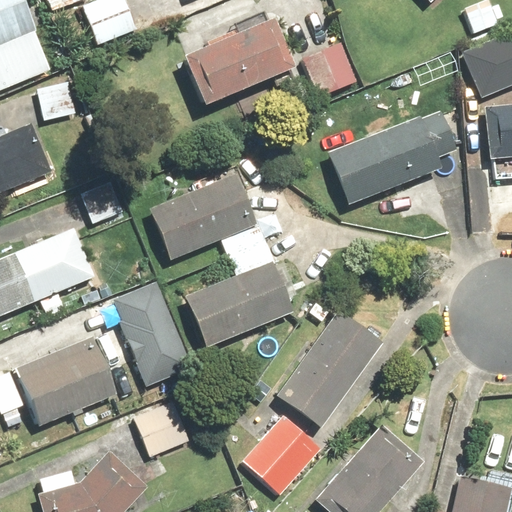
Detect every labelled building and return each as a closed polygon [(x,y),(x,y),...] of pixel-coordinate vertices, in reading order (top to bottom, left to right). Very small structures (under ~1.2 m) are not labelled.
[(0,0),(0,89),(43,73),(28,34),(14,0),(0,0)] [(41,0),(22,0),(36,35),(53,28),(41,0)] [(118,0),(88,0),(73,6),(91,49),(132,33),(118,0)] [(414,0),(423,8),(431,0),(414,0)] [(488,9),(484,0),(456,12),(466,36),(502,21),(495,6),(488,9)] [(173,63),(194,112),(286,74),(265,25),(173,63)] [(337,42),(291,59),(307,100),(353,83),(337,42)] [(476,46),(457,47),(459,92),(503,90),(501,51),(477,52),(476,46)] [(64,83),(29,91),(33,109),(26,111),(29,123),(71,114),(64,83)] [(511,107),(478,111),(483,165),(511,162),(511,107)] [(317,159),(338,213),(436,175),(432,164),(453,156),(436,112),(317,159)] [(0,136),(0,195),(46,176),(25,126),(0,136)] [(140,215),(161,264),(251,227),(231,178),(140,215)] [(104,180),(69,194),(85,232),(119,218),(104,180)] [(0,258),(0,317),(90,281),(70,231),(0,258)] [(177,302),(198,353),(287,317),(266,265),(177,302)] [(112,329),(93,336),(106,373),(125,366),(132,385),(179,368),(148,283),(102,299),(112,329)] [(317,431),(376,348),(328,314),(268,397),(317,431)] [(87,342),(9,372),(31,430),(109,400),(87,342)] [(199,434),(180,393),(123,419),(142,460),(199,434)] [(313,457),(273,420),(233,463),(272,500),(313,457)] [(319,511),(372,511),(416,464),(374,426),(306,501),(319,511)] [(102,456),(75,486),(31,498),(34,511),(122,511),(142,490),(102,456)] [(452,477),(444,511),(500,511),(506,489),(452,477)]
